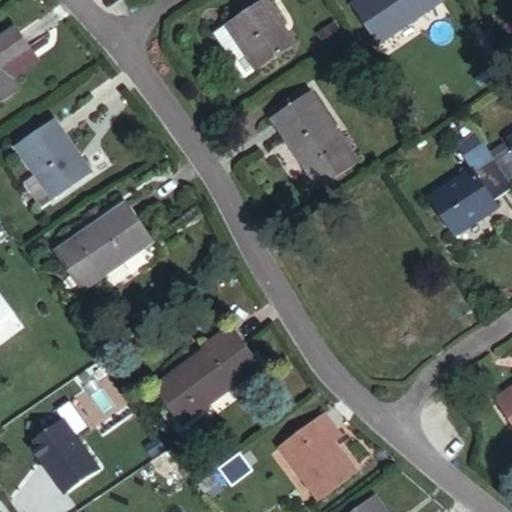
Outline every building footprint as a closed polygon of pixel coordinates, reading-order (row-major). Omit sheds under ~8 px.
[(442,7),(437,0),(371,0),(356,11),(382,48),(442,7)] [(247,55),(259,73),(297,47),(267,2),(214,39),(233,66),(247,55)] [(13,69),(32,57),(16,31),(0,41),(0,107),(16,98),(10,88),(21,81),(13,69)] [(40,69),(32,57),(13,69),(21,81),(40,69)] [(359,165),(313,97),(273,123),(320,192),(359,165)] [(95,170),(57,123),(20,153),(60,199),(95,170)] [(455,144),(464,155),(482,141),(475,130),(455,144)] [(511,145),(494,158),(511,182),(511,181),(511,130),(509,133),(511,136),(511,145)] [(511,145),(511,136),(509,133),(487,148),(494,158),(511,145)] [(491,195),(511,182),(494,158),(487,148),(482,141),(464,155),(475,169),(435,198),(458,232),(498,205),(491,195)] [(163,233),(136,195),(65,244),(91,282),(163,233)] [(0,299),(0,325),(12,316),(0,299)] [(246,359),(256,353),(240,327),(213,344),(216,350),(161,386),(186,424),(258,378),(246,359)] [(268,372),(256,353),(246,359),(258,378),(268,372)] [(511,391),(496,402),(511,425),(511,391)] [(347,442),(332,418),(284,450),(321,506),(360,480),(339,447),(347,442)] [(96,470),(62,422),(32,442),(31,449),(40,463),(42,462),(47,469),(46,470),(63,494),(96,470)]
